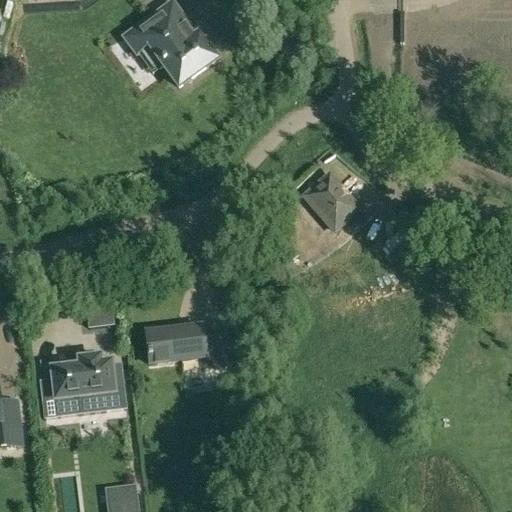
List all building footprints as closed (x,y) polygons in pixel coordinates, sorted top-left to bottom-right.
[(127,42),(139,58),(150,50),(162,66),(160,67),(162,70),(164,69),(179,90),(215,64),(199,41),(195,44),(186,31),(187,30),(172,9),(127,42)] [(329,179),(305,201),(335,235),(353,219),(353,218),(359,213),(339,191),(329,179)] [(335,276),(331,277),(337,283),(342,303),(347,320),(365,315),(385,325),(413,338),(409,357),(411,358),(426,289),(413,283),(415,281),(414,280),(407,277),(405,281),(399,278),(401,274),(387,268),(386,267),(384,266),(384,267),(382,266),(382,265),(380,265),(379,265),(377,264),(376,264),(373,264),(373,263),(371,263),(370,263),(368,263),(366,263),(364,263),(363,263),(361,263),(359,263),(358,263),(357,263),(355,264),(354,264),(352,264),(351,264),(350,265),(348,265),(333,269),(335,276)] [(111,312),(87,314),(89,331),(113,328),(111,312)] [(149,361),(150,368),(206,361),(205,352),(213,351),(215,371),(231,370),(227,337),(204,340),(203,331),(187,333),(188,335),(179,336),(179,334),(146,337),(149,356),(148,356),(149,361)] [(54,384),(41,385),(43,406),(45,422),(57,420),(79,418),(106,414),(126,412),(124,396),(122,376),(112,377),(111,369),(111,367),(101,369),(100,362),(80,364),(80,366),(80,371),(67,372),(53,374),(54,384)] [(0,452),(21,450),(16,406),(0,407),(0,452)] [(138,511),(137,503),(107,506),(107,511),(138,511)]
